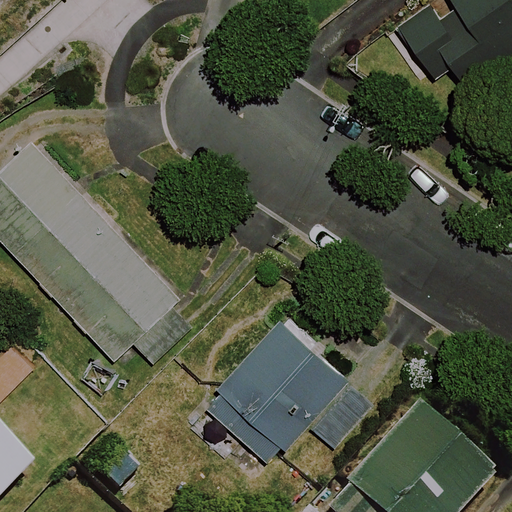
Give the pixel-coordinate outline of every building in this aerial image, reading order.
[(511,0),(429,0),(396,25),(457,105),(511,63),(511,0)] [(187,332),(164,309),(176,297),(33,157),(0,191),(0,237),(53,289),(42,300),(109,365),(126,348),(149,370),(187,332)] [(375,401),(282,314),(194,410),(261,471),(289,441),(315,466),(375,401)] [(35,369),(14,347),(0,359),(0,396),(4,400),(35,369)] [(456,511),(486,478),(410,412),(321,511),(456,511)] [(0,497),(25,471),(0,447),(0,497)]
